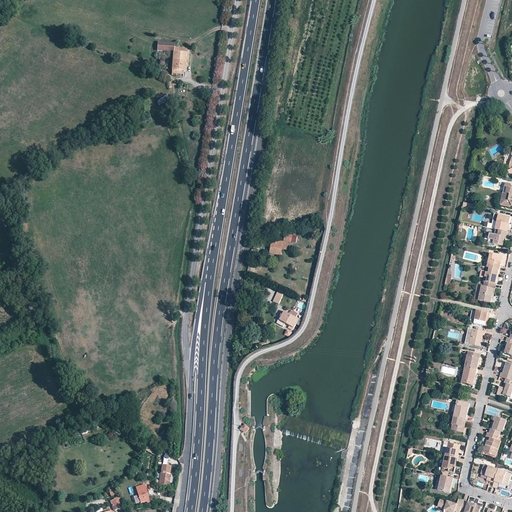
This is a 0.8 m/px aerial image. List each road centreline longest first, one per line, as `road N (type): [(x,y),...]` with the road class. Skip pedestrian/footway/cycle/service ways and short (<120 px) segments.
road 1 (unclassified): [(212,511),(231,314),(283,0)]
road 2 (primary): [(202,511),(219,315),(271,0)]
road 3 (track): [(471,102),(448,128),(369,487)]
road 4 (unclassified): [(236,0),(184,330),(191,373)]
road 5 (primary): [(214,248),(191,511)]
road 6 (primary): [(255,0),(214,248)]
road 7 (residential): [(503,306),(463,487),(511,503)]
road 8 (unclassified): [(191,373),(181,511)]
road 9 (primary): [(214,248),(191,373)]
